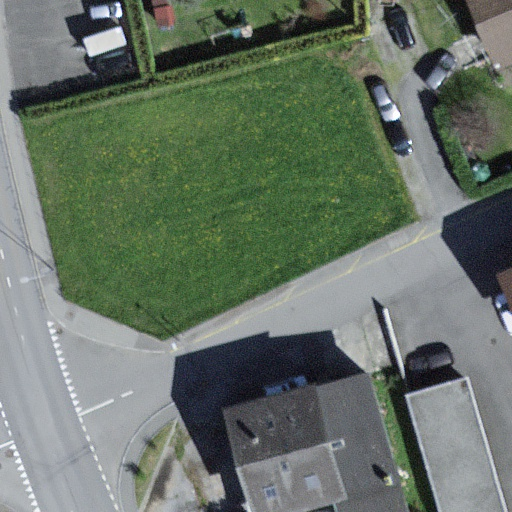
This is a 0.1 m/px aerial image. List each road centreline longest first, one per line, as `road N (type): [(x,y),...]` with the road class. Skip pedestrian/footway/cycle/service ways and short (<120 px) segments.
road 1 (residential): [(511,225),(68,426)]
road 2 (tertiary): [(68,426),(0,199)]
